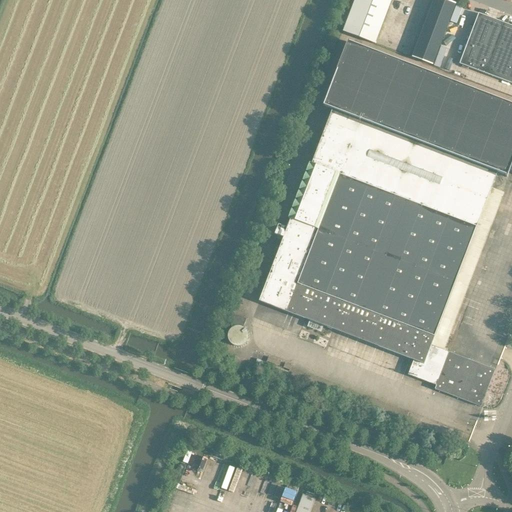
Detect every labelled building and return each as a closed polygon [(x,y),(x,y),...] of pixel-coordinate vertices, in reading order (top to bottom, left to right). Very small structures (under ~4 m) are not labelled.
[(354,0),(346,23),(378,35),(391,0),(354,0)] [(445,0),(434,0),(413,57),(432,64),(455,3),(445,0)] [(511,25),(478,13),(459,64),(511,83),(511,25)] [(445,40),(440,54),(445,56),(450,42),(445,40)] [(348,42),(323,106),(333,110),(288,227),(278,223),(273,237),(282,241),(259,301),(413,360),(408,375),(418,379),(418,378),(436,385),(435,389),(481,407),(495,370),(431,345),(497,173),(506,176),(505,177),(507,178),(511,168),(511,104),(349,43),(349,42),(348,42)] [(243,327),(243,328),(247,319),(235,314),(232,323),(236,325),(238,325),(240,326),(241,326),(242,326),(243,327)] [(227,333),(227,335),(227,337),(228,339),(228,340),(229,342),(231,343),(232,344),(234,345),(236,345),(238,345),(240,345),(241,344),(243,343),(244,342),(245,340),(246,339),(247,337),(247,335),(247,333),(246,332),(245,330),(244,328),(243,328),(243,327),(242,326),(241,326),(240,326),(238,325),(236,325),(234,326),(232,326),(231,327),(229,328),(228,330),(228,332),(227,333)] [(469,343),(475,328),(469,326),(463,341),(469,343)] [(309,511),(314,499),(303,495),(296,511),(309,511)]
